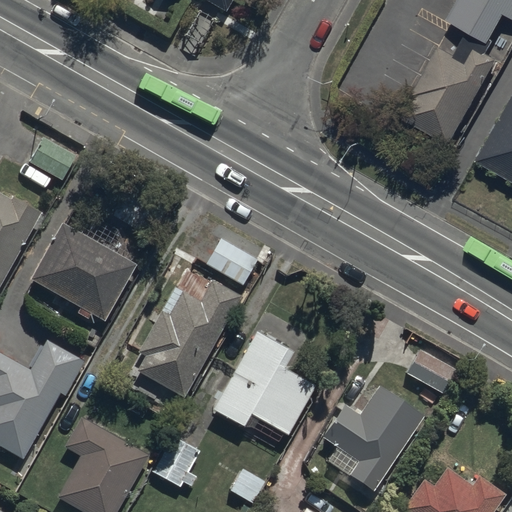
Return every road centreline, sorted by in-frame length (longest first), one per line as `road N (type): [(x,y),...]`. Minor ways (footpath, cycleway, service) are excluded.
road 1 (secondary): [(511,320),(233,158)]
road 2 (secondary): [(233,158),(0,26)]
road 3 (residential): [(320,0),(233,158)]
